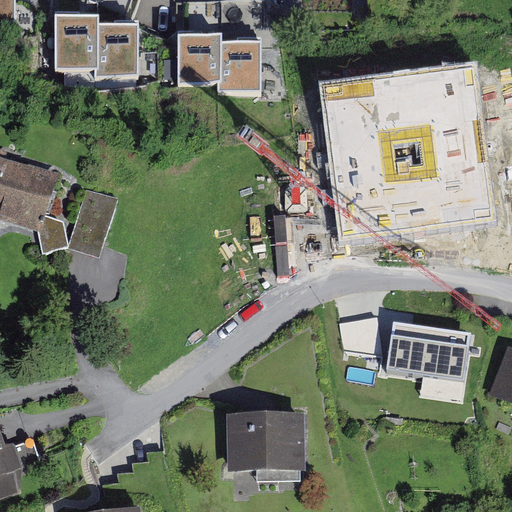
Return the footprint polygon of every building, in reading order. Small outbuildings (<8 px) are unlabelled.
[(0,0),(0,20),(15,20),(14,0),(0,0)] [(98,17),(57,18),(58,67),(95,67),(96,75),(138,74),(138,25),(98,25),(98,17)] [(220,33),(179,34),(180,84),(218,83),(218,92),(261,91),(260,41),(220,42),(220,33)] [(475,116),(472,69),(334,80),(331,173),(367,173),(367,123),(475,116)] [(17,153),(0,147),(0,222),(2,220),(37,232),(42,252),(69,246),(64,222),(43,215),(55,179),(13,164),(17,153)] [(99,258),(117,201),(88,192),(70,249),(99,258)] [(474,400),(479,335),(396,328),(392,375),(439,379),(437,397),(474,400)] [(511,408),(511,365),(495,400),(511,408)] [(308,420),(232,421),(234,485),(309,483),(308,420)] [(0,508),(28,497),(1,431),(0,431),(0,508)]
